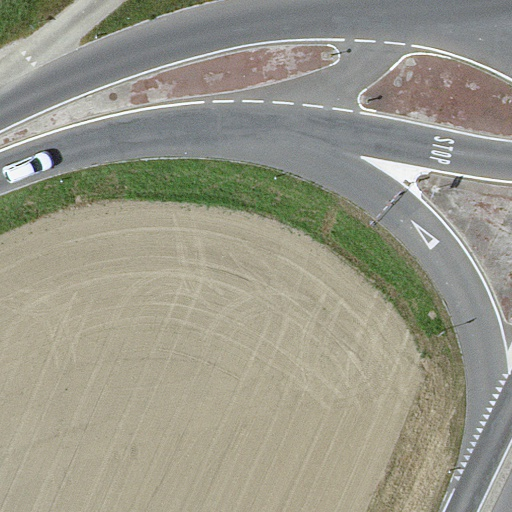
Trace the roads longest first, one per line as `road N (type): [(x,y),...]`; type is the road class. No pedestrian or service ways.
road 1 (secondary): [(241,130),(332,162),(391,202),(445,258),(483,345),(511,495)]
road 2 (secondary): [(408,15),(332,10),(222,24),(86,68),(0,110)]
road 3 (secondary): [(241,130),(399,141),(511,160)]
road 4 (secondary): [(0,174),(85,146),(170,131),(241,130)]
road 5 (unknown): [(241,130),(408,15)]
road 6 (track): [(0,95),(116,0)]
